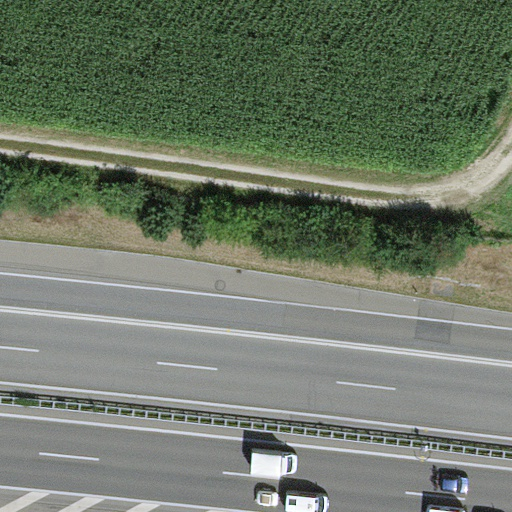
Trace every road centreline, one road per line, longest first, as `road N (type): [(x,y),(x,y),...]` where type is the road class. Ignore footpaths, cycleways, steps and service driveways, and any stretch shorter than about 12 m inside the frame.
road 1 (track): [(511,142),(487,173),(433,196),(370,195),(0,143)]
road 2 (motorway): [(511,402),(0,346)]
road 3 (motorway): [(0,449),(511,504)]
